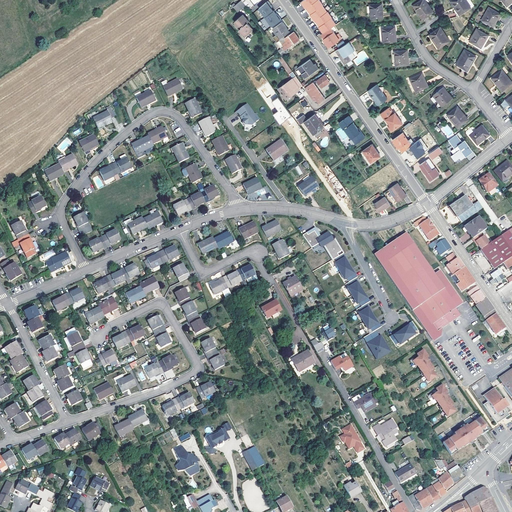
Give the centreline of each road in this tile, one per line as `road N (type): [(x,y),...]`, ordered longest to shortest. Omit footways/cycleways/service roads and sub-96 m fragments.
road 1 (residential): [(86,271),(59,216),(68,195),(158,112),(175,114),(238,210)]
road 2 (residential): [(67,422),(196,369),(161,304),(99,338)]
road 3 (residential): [(427,204),(282,0)]
road 4 (residential): [(298,325),(258,252),(201,272),(179,230)]
road 5 (residential): [(413,511),(325,361)]
road 6 (residential): [(511,325),(427,204)]
road 7 (residential): [(67,422),(7,304)]
road 8 (residential): [(394,0),(428,59),(473,90)]
